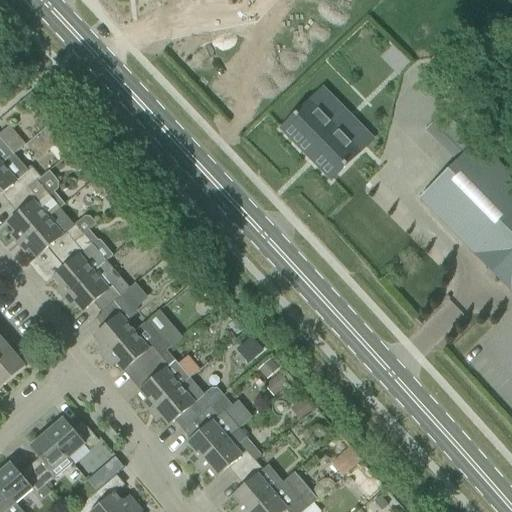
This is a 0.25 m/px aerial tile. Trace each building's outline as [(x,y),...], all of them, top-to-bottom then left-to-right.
[(318,89),(291,114),(343,170),(369,146),(318,89)] [(0,168),(15,156),(0,138),(0,168)] [(511,178),(478,145),(422,201),(511,292),(511,178)] [(88,160),(77,148),(69,158),(82,168),(88,160)] [(10,206),(38,182),(42,179),(32,167),(28,171),(15,156),(0,168),(0,197),(1,196),(10,206)] [(18,246),(61,209),(38,182),(10,206),(18,216),(8,225),(16,233),(11,237),(18,246)] [(349,257),(378,232),(339,187),(320,203),(335,221),(325,230),(349,257)] [(122,200),(115,191),(107,197),(115,207),(122,200)] [(121,207),(130,217),(137,211),(129,200),(121,207)] [(56,260),(85,236),(76,225),(73,227),(60,211),(61,210),(61,209),(18,246),(25,254),(30,250),(37,259),(48,250),(56,260)] [(85,236),(56,260),(64,270),(54,279),(62,287),(57,291),(64,300),(105,264),(91,248),(93,246),(85,236)] [(180,265),(179,270),(182,274),(188,275),(192,271),(192,266),(189,262),(184,261),(180,265)] [(105,264),(64,300),(71,308),(76,304),(83,313),(94,304),(97,308),(102,314),(130,289),(107,262),(105,264)] [(205,277),(193,287),(201,297),(213,287),(213,286),(205,277)] [(97,351),(104,359),(134,333),(124,321),(148,300),(136,285),(130,289),(102,314),(96,319),(105,329),(94,338),(102,347),(97,351)] [(149,321),(134,333),(104,359),(111,368),(116,364),(123,372),(129,368),(137,378),(167,352),(171,349),(149,321)] [(0,338),(0,361),(11,351),(6,345),(7,345),(6,344),(5,344),(0,338)] [(252,339),(245,345),(256,359),(264,352),(252,339)] [(0,390),(26,368),(17,358),(18,358),(17,357),(17,358),(11,351),(0,361),(0,390)] [(143,405),(150,413),(190,379),(167,352),(137,378),(146,387),(140,392),(143,395),(148,401),(143,405)] [(280,370),(271,360),(258,371),(267,381),(280,370)] [(271,382),(280,393),(293,382),(284,372),(281,375),(280,374),(271,382)] [(190,379),(150,413),(157,422),(162,418),(169,426),(175,422),(183,431),(206,411),(209,409),(224,397),(219,390),(211,391),(205,396),(190,379)] [(206,411),(183,431),(191,441),(188,444),(196,453),(189,459),(196,467),(239,430),(240,430),(226,413),(233,408),(224,397),(209,409),(206,411)] [(296,406),(304,419),(313,413),(305,400),(296,406)] [(64,420),(47,435),(68,460),(85,446),(89,450),(99,442),(83,423),(73,431),(64,420)] [(196,467),(203,475),(210,469),(217,478),(229,469),(237,479),(256,463),(247,453),(242,457),(235,449),(247,439),(239,430),(196,467)] [(68,460),(47,435),(30,449),(39,460),(29,468),(46,487),(73,465),(68,460)] [(351,449),(338,459),(349,473),(362,462),(351,449)] [(115,458),(88,482),(96,492),(124,469),(115,458)] [(256,463),(237,479),(245,488),(233,497),(241,506),(234,511),(250,511),(272,493),(257,476),(263,471),(256,463)] [(38,494),(46,487),(29,468),(21,476),(12,465),(0,474),(0,485),(17,505),(33,491),(37,495),(38,494)] [(358,487),(369,499),(379,491),(377,489),(370,481),(368,479),(358,487)] [(305,511),(309,508),(303,501),(303,498),(297,490),(294,490),(287,481),(282,485),(272,493),(250,511),(305,511)] [(22,511),(20,509),(17,505),(0,485),(0,511),(22,511)] [(322,496),(333,488),(329,485),(324,485),(321,488),(320,492),(322,496)] [(46,487),(38,494),(44,501),(52,494),(46,487)] [(128,511),(136,505),(130,497),(123,503),(115,494),(105,502),(97,493),(74,511),(128,511)] [(381,497),(374,503),(381,511),(382,511),(389,507),(381,497)]
